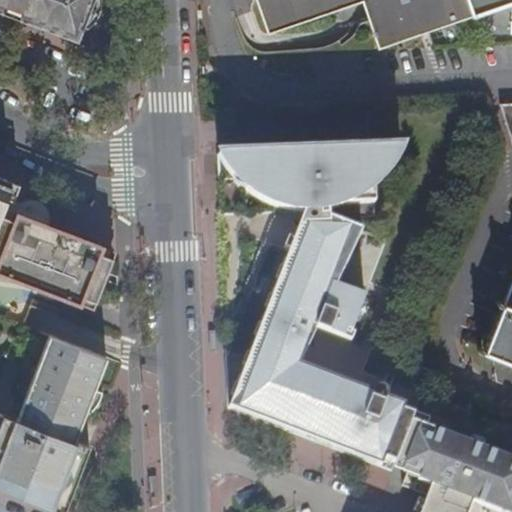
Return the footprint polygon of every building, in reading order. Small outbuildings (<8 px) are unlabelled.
[(73,40),(78,42),(83,28),(10,0),(0,0),(0,11),(11,16),(35,25),(58,34),(73,40)] [(10,0),(83,28),(87,30),(92,27),(101,15),(101,7),(101,0),(10,0)] [(511,0),(255,0),(267,34),(352,5),(378,49),(511,2),(511,0)] [(511,100),(496,101),(511,145),(511,100)] [(311,151),(262,153),(216,155),(216,159),(225,169),(238,183),(250,194),(266,203),(282,208),(294,210),(316,210),(316,222),(305,223),(294,252),(288,250),(281,267),(287,269),(283,281),(277,279),(269,295),(275,298),(271,310),(265,308),(259,324),(264,327),(259,339),(254,337),(248,354),(253,356),(249,367),(243,365),(235,383),(242,385),(238,395),(227,407),(391,470),(394,463),(410,421),(412,414),(401,410),(384,403),(385,396),(383,390),(377,387),(369,390),(298,363),(314,328),(349,341),(351,334),(347,334),(363,297),(335,286),(359,231),(328,217),(327,210),(345,204),(372,203),(372,186),(385,171),(395,157),(400,147),(311,151)] [(98,251),(101,245),(63,230),(56,235),(0,214),(0,212),(2,208),(11,186),(0,181),(0,271),(79,303),(82,297),(95,302),(112,256),(98,251)] [(511,362),(511,275),(481,351),(511,362)] [(0,487),(62,511),(64,511),(87,451),(72,446),(74,441),(70,439),(75,420),(83,416),(87,414),(97,404),(102,392),(94,389),(105,358),(49,336),(16,423),(0,417),(0,487)] [(404,403),(385,396),(384,403),(401,410),(404,403)] [(427,420),(412,414),(410,421),(425,426),(427,420)] [(74,441),(75,440),(83,416),(75,420),(70,439),(74,441)] [(511,511),(511,460),(425,426),(410,421),(394,463),(408,468),(401,485),(425,495),(460,509),(466,497),(471,501),(500,511),(511,511)] [(87,451),(89,445),(75,440),(74,441),(72,446),(87,451)] [(418,511),(467,511),(471,501),(466,497),(460,509),(425,495),(418,511)]
